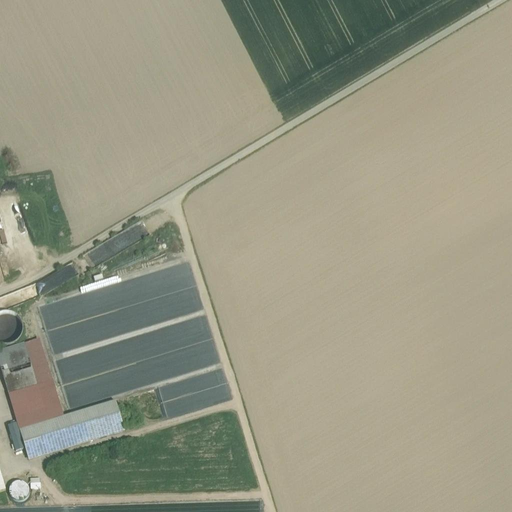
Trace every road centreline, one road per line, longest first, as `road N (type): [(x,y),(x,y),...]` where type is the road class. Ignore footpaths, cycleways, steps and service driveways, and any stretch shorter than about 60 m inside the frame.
road 1 (track): [(499,0),(73,258),(0,292)]
road 2 (track): [(175,197),(271,511)]
